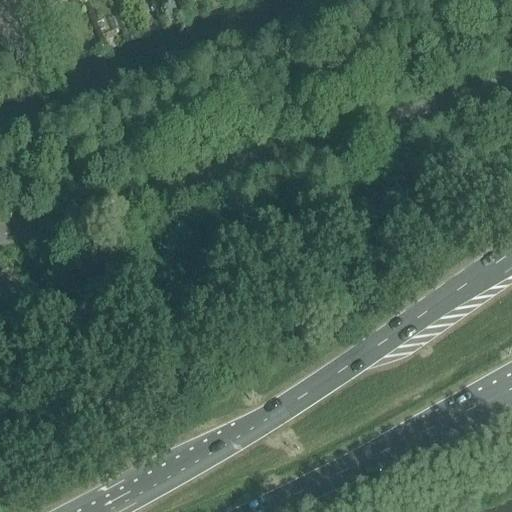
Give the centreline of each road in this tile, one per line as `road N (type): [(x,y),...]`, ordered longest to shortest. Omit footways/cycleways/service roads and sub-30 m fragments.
road 1 (primary): [(511,251),(209,459),(110,511)]
road 2 (primary): [(266,511),(511,392)]
